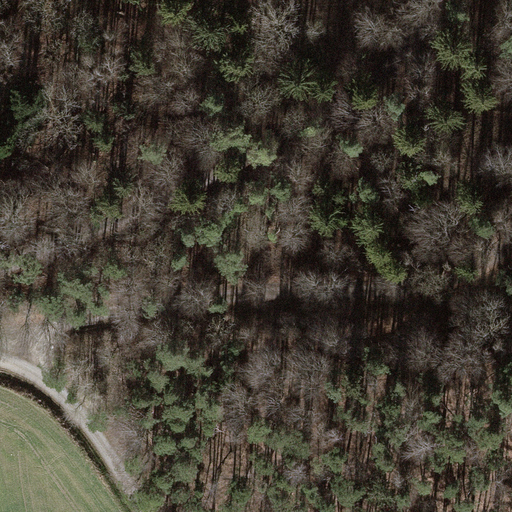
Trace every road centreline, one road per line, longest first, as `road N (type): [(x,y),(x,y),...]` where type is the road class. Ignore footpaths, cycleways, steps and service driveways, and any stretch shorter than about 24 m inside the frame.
road 1 (track): [(8,358),(52,325),(196,294),(420,289),(511,244)]
road 2 (track): [(423,0),(410,43),(335,105),(223,173),(0,271)]
road 3 (track): [(8,358),(55,388),(146,511)]
